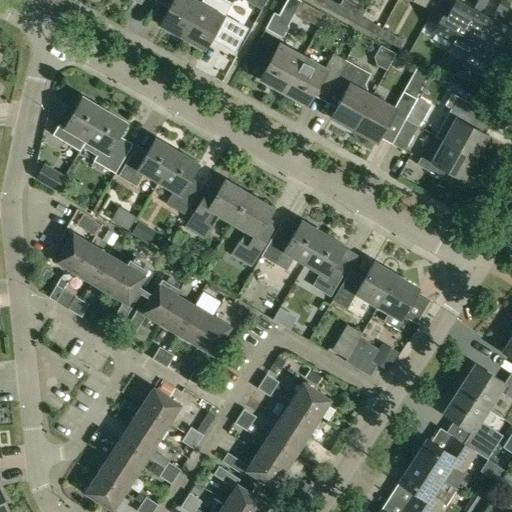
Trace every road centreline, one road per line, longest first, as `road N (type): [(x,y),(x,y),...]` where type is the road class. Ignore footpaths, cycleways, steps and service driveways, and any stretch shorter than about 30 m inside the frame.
road 1 (residential): [(478,265),(44,31)]
road 2 (residential): [(163,511),(280,337),(388,403)]
road 3 (residential): [(44,31),(11,186),(21,310)]
road 4 (residential): [(37,457),(72,452),(124,362),(116,346),(46,308),(21,310)]
road 5 (residential): [(388,403),(478,265)]
road 6 (residential): [(21,310),(37,457)]
road 7 (residential): [(318,511),(388,403)]
